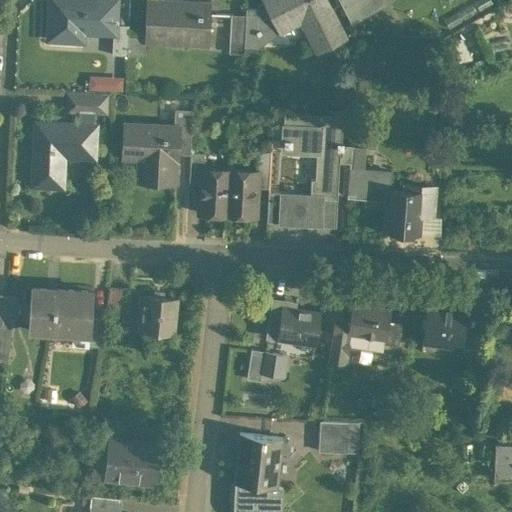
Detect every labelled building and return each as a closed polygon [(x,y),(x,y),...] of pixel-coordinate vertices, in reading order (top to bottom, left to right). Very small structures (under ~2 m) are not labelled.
[(116,0),(50,0),(48,38),(82,39),(83,28),(113,29),(113,32),(115,32),(115,24),(116,0)] [(210,0),(210,2),(165,0),(146,0),(144,35),(144,41),(209,45),(211,0),(210,0)] [(326,0),(265,0),(265,1),(260,4),(259,9),(258,31),(276,23),(280,30),(301,19),(316,50),(344,35),(326,0)] [(339,0),(350,21),(374,7),(373,6),(383,0),(339,0)] [(259,9),(246,8),(245,14),(244,45),(257,46),(258,31),(259,9)] [(245,14),(231,13),(229,51),(243,52),(244,45),(245,14)] [(129,25),(115,24),(115,32),(113,32),(112,53),(127,53),(127,54),(128,35),(129,25)] [(144,35),(128,35),(127,54),(143,55),(144,41),(144,35)] [(106,95),(70,94),(69,109),(105,110),(106,95)] [(310,194),(281,192),(280,221),(319,223),(320,196),(334,197),(337,154),(337,153),(332,153),(333,146),(342,146),(342,145),(342,141),(339,141),(340,116),(286,113),(284,144),(290,144),(319,145),(317,178),(311,177),(310,194)] [(95,123),(36,120),(33,183),(38,183),(38,185),(51,186),(51,184),(62,185),(64,154),(94,155),(95,123)] [(179,126),(124,123),(122,155),(140,156),(139,180),(174,181),(176,158),(178,158),(179,126)] [(409,182),(408,188),(389,187),(390,170),(364,168),(364,146),(342,145),(342,146),(333,146),(332,153),(337,153),(337,154),(352,155),(349,191),(388,194),(385,228),(418,232),(419,214),(432,215),(435,184),(409,182)] [(204,152),(190,151),(188,183),(201,184),(202,168),(203,168),(204,152)] [(270,155),(256,154),(255,170),(257,170),(256,186),(268,187),(270,155)] [(203,168),(202,168),(201,184),(200,212),(227,213),(229,169),(203,168)] [(255,170),(229,169),(227,213),(254,214),(256,186),(257,170),(255,170)] [(281,192),(268,192),(267,220),(280,221),(281,192)] [(334,197),(320,196),(319,223),(333,224),(334,197)] [(93,290),(31,285),(28,328),(89,333),(90,333),(91,316),(93,290)] [(129,289),(108,287),(106,308),(127,309),(129,289)] [(176,296),(144,293),(141,328),(173,332),(176,296)] [(19,297),(5,296),(2,324),(16,325),(19,297)] [(390,309),(364,305),(365,299),(353,297),(352,303),(351,303),(349,319),(335,317),(328,358),(345,360),(350,331),(385,336),(386,336),(388,319),(390,309)] [(318,311),(283,305),(278,336),(314,342),(318,311)] [(465,311),(428,305),(422,339),(460,345),(463,329),(465,311)] [(105,317),(91,316),(90,333),(89,333),(88,345),(100,346),(105,317)] [(400,321),(388,319),(386,336),(385,336),(384,340),(397,342),(400,321)] [(11,327),(0,325),(0,338),(10,339),(11,327)] [(477,331),(463,329),(460,345),(461,346),(460,353),(475,355),(477,331)] [(275,352),(265,350),(261,372),(283,375),(287,347),(276,346),(275,352)] [(347,421),(322,420),(321,450),(346,452),(347,421)] [(287,437),(239,431),(239,432),(244,432),(241,457),(236,456),(233,481),(273,485),(275,469),(277,469),(279,452),(285,453),(291,448),(292,442),(287,437)] [(159,441),(108,436),(104,476),(155,481),(159,441)] [(511,443),(495,442),(493,476),(511,477),(511,443)] [(273,485),(233,481),(232,509),(233,511),(281,511),(282,487),(273,485)] [(116,511),(119,496),(90,493),(88,511),(87,511),(116,511)]
